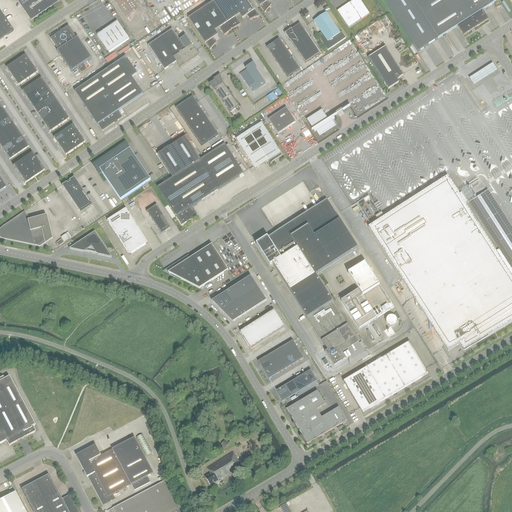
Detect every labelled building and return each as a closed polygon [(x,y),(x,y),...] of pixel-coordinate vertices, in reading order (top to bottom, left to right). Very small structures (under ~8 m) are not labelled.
[(56,0),(16,0),(25,12),(29,9),(34,17),(57,2),(56,0)] [(116,0),(115,1),(126,18),(139,9),(132,0),(116,0)] [(229,0),(215,0),(213,2),(231,29),(232,29),(234,28),(236,27),(238,26),(240,24),(235,17),(239,15),(229,0)] [(247,0),(229,0),(239,15),(242,19),(247,16),(249,20),(254,18),(259,17),(259,16),(255,10),(247,0)] [(254,0),(260,7),(264,13),(265,12),(268,9),(269,7),(271,5),(268,1),(269,0),(254,0)] [(337,11),(349,28),(370,14),(360,0),(353,0),(353,1),(352,0),(350,1),(351,2),(337,11)] [(488,20),(482,11),(499,0),(498,0),(418,0),(414,2),(412,0),(384,0),(418,52),(458,26),(463,36),(488,20)] [(213,2),(201,10),(215,31),(219,28),(224,35),(224,36),(226,34),(228,32),(229,31),(231,30),(231,29),(213,2)] [(215,31),(201,10),(188,19),(205,44),(210,50),(209,50),(210,50),(213,46),(214,45),(217,42),(216,42),(213,38),(218,35),(215,31)] [(0,12),(0,39),(12,31),(13,32),(13,31),(0,12)] [(314,21),(322,33),(318,36),(328,51),(346,38),(342,32),(340,34),(326,13),(314,21)] [(97,36),(109,53),(129,40),(117,22),(97,36)] [(291,29),(284,34),(290,41),(305,63),(320,53),(300,24),(292,30),(291,29)] [(57,52),(71,72),(92,58),(78,38),(76,39),(68,27),(61,33),(61,34),(59,35),(59,34),(51,39),(59,50),(57,52)] [(172,30),(148,46),(164,70),(176,62),(181,68),(198,54),(192,45),(185,36),(179,40),(172,30)] [(287,78),(299,70),(279,40),(267,48),(287,78)] [(385,47),(368,58),(388,89),(399,83),(397,80),(403,76),(385,47)] [(16,62),(20,68),(30,61),(25,55),(16,62)] [(120,61),(75,92),(97,125),(98,125),(102,131),(115,123),(114,122),(117,120),(117,121),(123,118),(118,111),(143,94),(132,77),(137,74),(126,57),(120,61)] [(30,61),(20,68),(24,73),(33,67),(30,61)] [(16,62),(7,68),(11,74),(20,68),(16,62)] [(494,63),(470,78),(474,85),(498,70),(494,63)] [(253,65),(246,70),(240,74),(252,93),(265,84),(255,69),(256,68),(256,67),(254,67),(253,65)] [(24,73),(28,79),(38,73),(33,67),(24,73)] [(20,68),(11,74),(15,80),(24,73),(20,68)] [(19,86),(28,79),(24,73),(15,80),(19,86)] [(223,83),(221,81),(222,80),(221,78),(220,79),(212,84),(210,86),(211,85),(230,113),(235,109),(238,112),(236,109),(239,107),(223,83)] [(32,85),(36,91),(45,84),(41,79),(32,85)] [(49,90),(45,84),(36,91),(40,97),(49,90)] [(26,97),(36,91),(32,85),(22,91),(26,97)] [(53,96),(49,90),(40,97),(44,102),(53,96)] [(30,103),(40,97),(36,91),(26,97),(30,103)] [(57,102),(53,96),(44,102),(48,108),(57,102)] [(34,109),(44,102),(40,97),(30,103),(34,109)] [(193,97),(176,109),(201,146),(218,135),(196,103),(196,102),(193,97)] [(38,115),(48,108),(44,102),(34,109),(38,115)] [(61,108),(57,102),(48,108),(52,114),(61,108)] [(319,136),(335,125),(335,126),(336,125),(332,120),(331,118),(350,106),(350,105),(328,119),(322,111),(307,121),(312,129),(311,130),(312,130),(314,129),(315,131),(319,136)] [(42,121),(52,114),(48,108),(38,115),(42,121)] [(65,114),(61,108),(52,114),(56,120),(65,114)] [(296,122),(286,108),(268,120),(278,134),(296,122)] [(4,112),(0,115),(0,123),(8,118),(4,112)] [(46,126),(56,120),(52,114),(42,121),(46,126)] [(69,119),(65,114),(56,120),(60,126),(69,119)] [(8,118),(0,123),(0,126),(3,130),(12,124),(8,118)] [(60,126),(56,120),(46,126),(50,132),(60,126)] [(261,123),(236,139),(255,170),(268,162),(271,164),(270,165),(271,165),(271,164),(271,163),(272,163),(272,162),(273,162),(273,161),(282,156),(276,146),(261,123)] [(12,124),(3,130),(7,136),(16,130),(12,124)] [(77,131),(73,125),(63,131),(67,137),(77,131)] [(16,130),(7,136),(11,142),(20,135),(16,130)] [(67,137),(63,131),(54,138),(58,144),(67,137)] [(72,144),(82,138),(77,131),(67,137),(72,144)] [(20,135),(11,142),(15,148),(24,141),(20,135)] [(11,142),(7,136),(0,140),(0,146),(1,148),(11,142)] [(67,137),(58,144),(63,151),(72,144),(67,137)] [(173,177),(157,188),(181,225),(190,220),(189,219),(193,217),(193,218),(197,215),(192,207),(218,190),(243,174),(225,144),(201,159),(186,137),(158,155),(173,177)] [(85,143),(82,138),(72,144),(75,149),(85,143)] [(24,141),(15,148),(19,154),(28,147),(24,141)] [(15,148),(11,142),(1,148),(5,154),(15,148)] [(110,153),(135,190),(151,180),(125,143),(110,153)] [(72,144),(63,151),(66,156),(75,149),(72,144)] [(19,154),(15,148),(5,154),(9,160),(19,154)] [(32,153),(22,159),(27,165),(36,159),(32,153)] [(135,190),(110,153),(95,163),(97,165),(94,167),(97,171),(96,171),(98,174),(101,172),(120,200),(135,190)] [(13,166),(17,172),(27,165),(22,159),(13,166)] [(36,159),(27,165),(31,172),(41,165),(36,159)] [(27,165),(17,172),(22,178),(31,172),(27,165)] [(31,172),(22,178),(25,183),(44,170),(41,165),(31,172)] [(511,273),(501,255),(498,251),(496,252),(465,203),(468,201),(465,197),(462,192),(459,194),(448,177),(368,227),(448,351),(460,344),(464,350),(511,321),(511,273)] [(93,205),(74,178),(62,186),(81,214),(93,205)] [(476,178),(468,183),(471,187),(479,182),(476,178)] [(511,229),(487,191),(469,203),(511,270),(511,229)] [(270,265),(272,264),(307,318),(333,302),(316,275),(358,248),(327,200),(326,200),(327,201),(268,238),(257,245),(270,265)] [(165,207),(172,219),(175,217),(168,205),(165,207)] [(158,230),(161,235),(165,232),(164,230),(170,227),(168,223),(157,206),(147,212),(158,230)] [(126,209),(117,215),(122,224),(131,218),(131,217),(129,215),(126,209)] [(2,239),(40,247),(52,238),(50,228),(49,228),(47,222),(48,222),(46,215),(30,220),(24,212),(2,227),(1,228),(0,229),(0,228),(0,238),(1,239),(2,239)] [(117,215),(107,221),(111,226),(113,229),(112,229),(113,230),(122,224),(117,215)] [(122,224),(128,232),(137,226),(134,221),(133,221),(132,219),(131,218),(122,224)] [(128,232),(122,224),(113,230),(113,231),(114,230),(115,233),(118,238),(128,232)] [(142,235),(142,234),(141,234),(140,232),(140,231),(137,226),(128,232),(133,241),(142,235)] [(69,249),(84,252),(92,246),(97,255),(112,258),(95,232),(69,249)] [(123,246),(124,247),(133,241),(128,232),(118,238),(122,243),(123,246)] [(138,249),(148,244),(144,238),(142,236),(143,236),(142,235),(133,241),(138,249)] [(124,247),(126,250),(129,255),(138,249),(133,241),(124,247)] [(199,289),(228,270),(212,245),(190,258),(188,255),(189,257),(166,271),(181,279),(181,281),(182,280),(199,289)] [(348,273),(359,290),(377,318),(394,307),(365,262),(348,273)] [(218,298),(213,302),(215,304),(220,309),(225,314),(230,319),(233,322),(257,307),(266,301),(266,300),(264,298),(264,297),(263,295),(263,296),(261,293),(260,291),(259,291),(258,288),(257,286),(256,286),(254,283),(255,283),(254,281),(253,281),(251,278),(252,278),(251,277),(251,276),(242,282),(242,283),(241,284),(238,286),(238,285),(236,287),(233,289),(233,288),(231,290),(228,292),(226,293),(223,295),(221,296),(222,296),(219,298),(218,298)] [(376,319),(377,318),(359,290),(358,291),(358,290),(341,301),(359,330),(376,319)] [(355,337),(333,302),(307,318),(327,350),(325,352),(334,366),(346,359),(342,353),(340,354),(337,348),(355,337)] [(257,345),(284,327),(274,310),(246,328),(240,332),(251,349),(257,345)] [(386,321),(386,322),(386,323),(386,324),(387,324),(387,325),(388,325),(388,326),(389,326),(389,327),(390,327),(391,327),(392,327),(393,327),(394,327),(394,326),(395,326),(396,325),(396,324),(397,324),(397,323),(397,322),(397,321),(397,320),(397,319),(396,318),(396,317),(395,317),(394,316),(393,316),(392,316),(391,316),(390,316),(389,316),(388,317),(387,318),(386,319),(386,320),(386,321)] [(294,352),(298,350),(293,341),(289,344),(294,352)] [(386,401),(387,400),(385,398),(404,387),(405,389),(406,389),(405,387),(428,373),(425,369),(413,349),(411,345),(409,342),(373,363),(374,364),(371,365),(370,365),(343,381),(345,384),(348,388),(347,388),(359,409),(362,413),(385,399),(386,401)] [(294,352),(289,344),(285,346),(290,355),(294,352)] [(290,355),(285,346),(281,348),(286,357),(290,355)] [(286,357),(281,348),(277,351),(282,359),(286,357)] [(299,361),(303,359),(298,350),(294,352),(299,361)] [(282,359),(277,351),(273,353),(279,361),(282,359)] [(290,355),(295,363),(299,361),(294,352),(290,355)] [(279,361),(273,353),(270,355),(275,364),(279,361)] [(275,364),(270,355),(266,357),(268,362),(271,366),(275,364)] [(286,357),(291,366),(295,363),(290,355),(286,357)] [(266,357),(258,362),(261,366),(268,362),(266,357)] [(282,359),(288,368),(291,366),(286,357),(282,359)] [(279,361),(284,370),(288,368),(282,359),(279,361)] [(275,364),(280,372),(284,370),(279,361),(275,364)] [(268,362),(261,366),(263,371),(271,366),(268,362)] [(274,370),(276,375),(280,372),(275,364),(271,366),(274,370)] [(271,366),(263,371),(266,375),(274,370),(271,366)] [(32,369),(19,376),(42,419),(58,410),(62,398),(51,377),(32,369)] [(274,370),(266,375),(269,379),(276,375),(274,370)] [(310,371),(306,373),(312,384),(317,381),(310,371)] [(308,386),(312,384),(306,373),(302,376),(308,386)] [(302,376),(297,379),(304,389),(308,386),(302,376)] [(6,442),(8,446),(35,432),(32,427),(35,425),(9,377),(0,381),(0,443),(5,441),(6,442)] [(297,379),(293,381),(299,392),(304,389),(297,379)] [(293,381),(289,384),(295,394),(299,392),(293,381)] [(285,386),(288,392),(291,397),(295,394),(289,384),(285,386)] [(276,391),(279,397),(288,392),(285,386),(276,391)] [(287,409),(292,419),(293,418),(295,422),(294,422),(300,431),(302,435),(307,444),(314,441),(313,440),(316,439),(321,436),(324,434),(334,429),(334,428),(336,427),(342,424),(342,423),(345,422),(347,421),(346,421),(339,408),(321,418),(317,410),(325,405),(317,391),(287,409)] [(288,392),(279,397),(282,402),(291,397),(288,392)] [(152,452),(143,434),(136,438),(145,456),(152,452)] [(101,455),(96,446),(76,456),(87,477),(94,474),(94,475),(88,478),(89,479),(103,505),(115,499),(113,494),(131,485),(134,490),(150,482),(147,477),(153,474),(134,438),(112,450),(89,462),(101,455)] [(210,474),(205,477),(210,485),(213,482),(214,483),(218,480),(219,482),(242,468),(232,452),(207,468),(208,470),(207,470),(210,474)] [(61,499),(48,475),(21,489),(33,511),(78,511),(69,495),(61,499)] [(182,511),(166,480),(108,511),(182,511)] [(24,511),(15,493),(0,500),(0,511),(24,511)]
